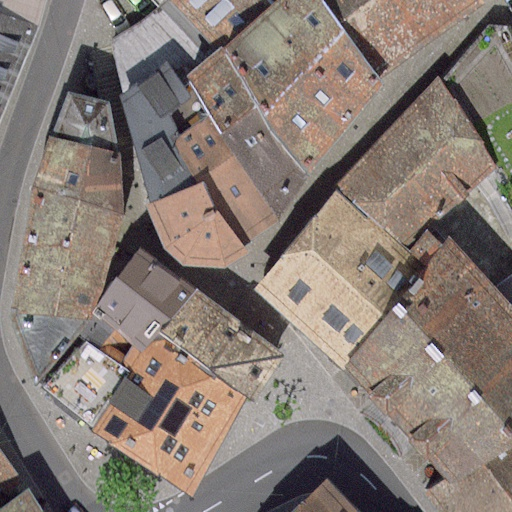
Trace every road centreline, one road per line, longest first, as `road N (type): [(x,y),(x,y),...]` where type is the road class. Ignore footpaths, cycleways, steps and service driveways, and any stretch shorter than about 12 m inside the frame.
road 1 (tertiary): [(68,0),(18,143),(0,228)]
road 2 (tertiary): [(0,381),(84,511)]
road 3 (tertiary): [(342,467),(284,466),(200,511)]
